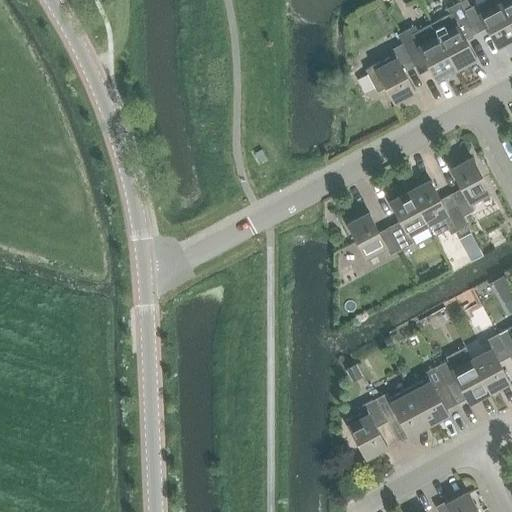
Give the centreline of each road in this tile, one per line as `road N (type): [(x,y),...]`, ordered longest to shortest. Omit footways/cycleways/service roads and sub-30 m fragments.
road 1 (residential): [(142,277),(474,107)]
road 2 (secondary): [(142,277),(114,134),(46,0)]
road 3 (secondary): [(156,511),(142,277)]
road 4 (residential): [(360,506),(476,445)]
